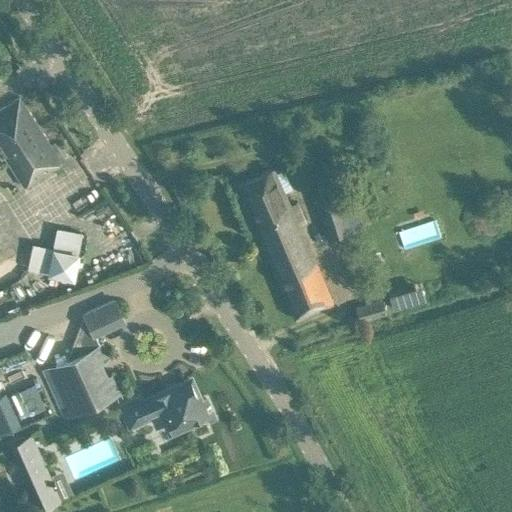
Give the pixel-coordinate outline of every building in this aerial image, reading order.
[(50,145),(19,97),(0,108),(0,156),(1,158),(4,156),(24,186),(64,159),(53,143),(50,145)] [(273,167),(237,182),(296,319),(331,304),(273,167)] [(347,185),(312,197),(326,238),(361,226),(347,185)] [(26,268),(73,279),(79,252),(78,251),(82,232),(56,226),(52,247),(32,243),(26,268)] [(389,308),(423,302),(420,283),(385,290),(389,308)] [(358,321),(385,313),(381,298),(354,306),(358,321)] [(83,313),(92,332),(122,319),(113,299),(83,313)] [(106,376),(100,363),(109,360),(102,345),(42,371),(64,416),(122,389),(114,372),(106,376)] [(151,417),(150,414),(157,410),(163,412),(169,427),(182,421),(183,425),(192,421),(195,427),(215,418),(206,398),(200,401),(190,380),(144,401),(141,396),(120,405),(129,427),(151,417)] [(61,499),(31,433),(9,443),(39,509),(61,499)]
